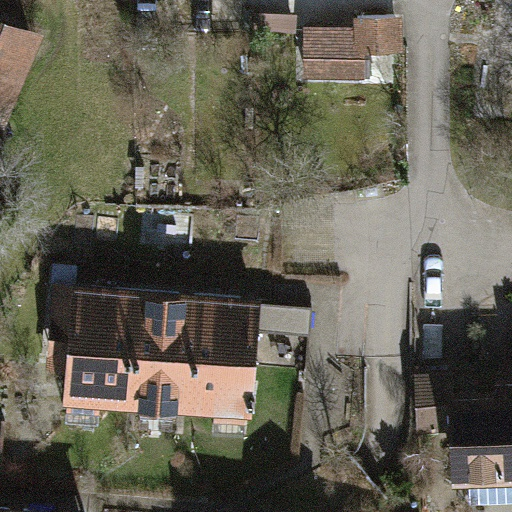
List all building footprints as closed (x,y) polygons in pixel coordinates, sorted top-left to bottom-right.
[(285,11),(244,12),(245,31),(285,30),(285,11)] [(292,30),(291,78),(357,79),(357,54),(392,54),(392,12),(343,11),(343,31),(292,30)] [(0,89),(26,31),(0,19),(0,89)] [(86,395),(107,397),(114,281),(51,277),(44,393),(60,394),(58,412),(85,413),(86,395)] [(157,400),(169,400),(177,285),(114,281),(107,397),(129,398),(128,416),(156,418),(157,400)] [(202,421),(231,422),(239,289),(177,285),(169,400),(203,403),(202,421)] [(302,305),(249,301),(247,327),(300,331),(302,305)] [(455,510),(511,507),(511,370),(495,371),(495,379),(461,381),(460,370),(422,372),(425,435),(451,434),(455,510)] [(68,511),(68,506),(6,502),(5,511),(68,511)]
